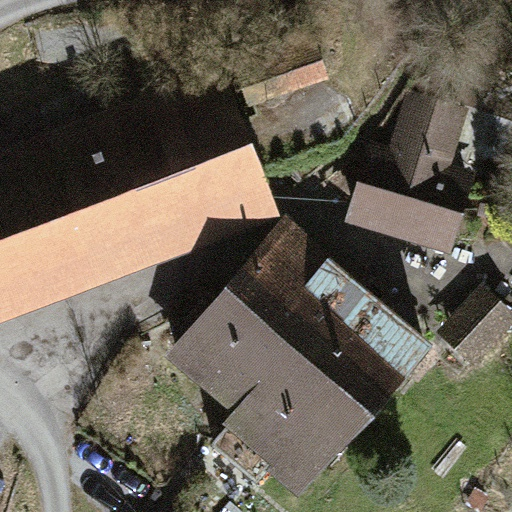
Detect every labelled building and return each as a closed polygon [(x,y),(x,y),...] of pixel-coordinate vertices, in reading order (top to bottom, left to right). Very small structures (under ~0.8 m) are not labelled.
[(311,38),(235,64),(248,102),(324,76),(311,38)] [(0,175),(0,294),(264,195),(229,89),(0,175)] [(393,160),(369,153),(353,208),(446,236),(462,184),(438,177),(458,112),(412,99),(393,160)] [(217,297),(286,354),(289,350),(365,414),(426,341),(404,323),(415,310),(391,290),(381,302),(347,273),(345,274),(326,258),(325,260),(286,228),(288,226),(278,222),(217,297)] [(511,271),(492,291),(511,311),(511,271)] [(479,293),(449,321),(478,351),(508,323),(479,293)] [(286,354),(217,297),(194,324),(186,318),(178,328),(186,335),(176,347),(246,403),(286,354)] [(286,354),(246,403),(215,441),(258,476),(274,458),(306,483),(365,414),(289,350),(286,354)]
